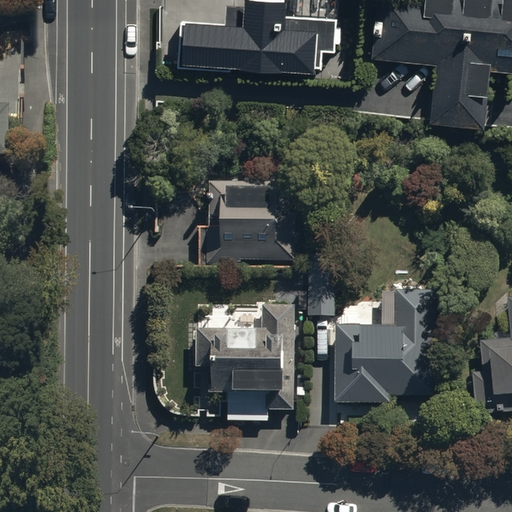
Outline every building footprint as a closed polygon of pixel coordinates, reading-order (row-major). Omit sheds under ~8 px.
[(284,0),(243,0),(242,24),(184,21),(181,64),(313,72),(315,29),(283,27),(284,0)] [(511,0),(377,0),(372,57),(435,63),(429,121),(483,127),(489,70),(511,71),(511,0)] [(297,185),(210,183),(209,227),(198,227),(197,268),(238,269),(238,260),(295,262),(297,185)] [(306,256),(307,316),(334,316),(333,255),(306,256)] [(382,325),(335,327),(336,404),(390,403),(390,395),(434,395),(436,293),(381,294),(382,325)] [(511,299),(507,300),(510,341),(480,343),(482,373),(473,374),(476,416),(511,412),(511,299)] [(261,330),(195,329),(195,367),(209,368),(209,392),(265,393),(265,410),(294,411),(296,306),(262,305),(261,330)]
